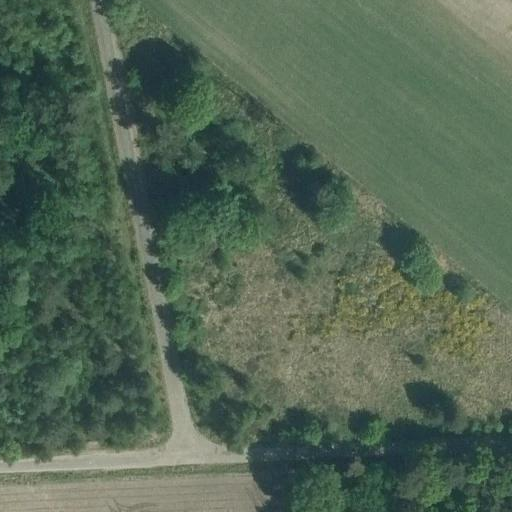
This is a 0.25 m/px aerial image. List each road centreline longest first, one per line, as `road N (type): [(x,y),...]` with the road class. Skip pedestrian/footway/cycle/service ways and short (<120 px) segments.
road 1 (unclassified): [(191,454),(104,0)]
road 2 (unclassified): [(191,454),(511,444)]
road 3 (unclassified): [(0,464),(191,454)]
